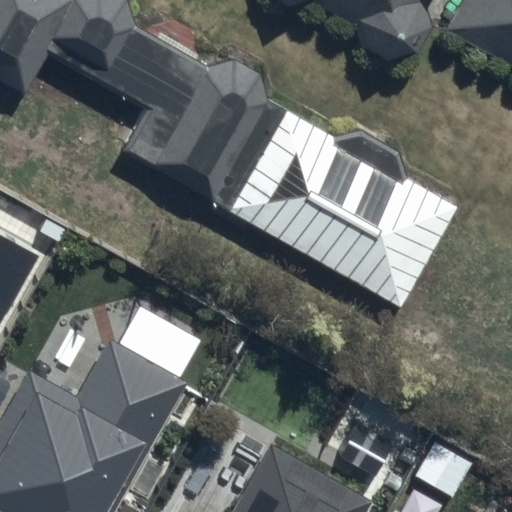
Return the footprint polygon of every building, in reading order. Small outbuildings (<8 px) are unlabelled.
[(133,158),(394,305),(455,198),(101,0),(0,0),(0,83),(17,93),(42,50),(157,115),(133,158)] [(279,0),(391,66),(430,0),(279,0)] [(511,0),(459,0),(442,31),(511,70),(511,0)] [(0,329),(43,253),(0,228),(0,329)] [(117,511),(190,382),(111,338),(78,398),(31,372),(0,427),(0,511),(117,511)] [(365,511),(372,500),(269,443),(230,511),(192,511),(190,511),(189,511),(365,511)]
